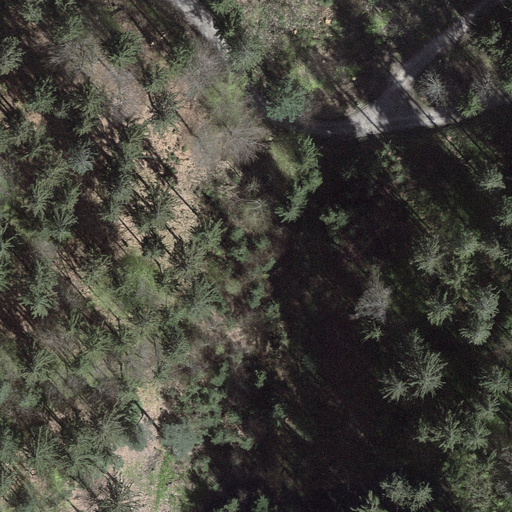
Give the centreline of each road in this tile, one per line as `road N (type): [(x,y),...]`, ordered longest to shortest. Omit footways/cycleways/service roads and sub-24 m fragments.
road 1 (track): [(181,0),(264,108),(305,131),(511,92)]
road 2 (track): [(496,0),(373,119)]
